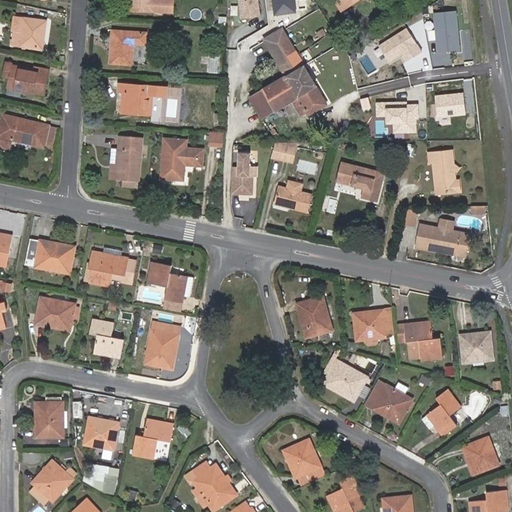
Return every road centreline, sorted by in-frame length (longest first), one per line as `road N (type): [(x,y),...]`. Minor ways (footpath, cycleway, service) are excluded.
road 1 (residential): [(201,396),(41,369),(18,374),(7,395),(7,511)]
road 2 (residential): [(65,206),(83,0)]
road 3 (residential): [(442,511),(438,489),(423,472),(287,396)]
road 4 (track): [(230,49),(224,237)]
road 5 (tertiary): [(441,281),(266,245)]
road 6 (tertiary): [(224,237),(65,206)]
road 7 (residential): [(224,237),(201,396)]
road 8 (residential): [(287,396),(290,371),(266,290),(266,245)]
